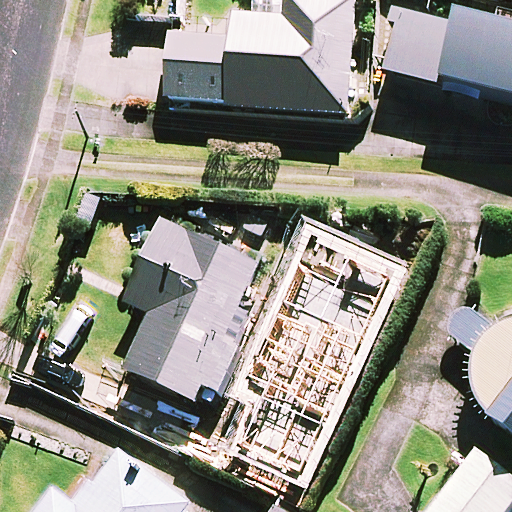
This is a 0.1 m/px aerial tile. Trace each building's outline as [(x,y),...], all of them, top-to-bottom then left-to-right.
[(361,5),(292,2),(291,25),(236,22),(235,44),(175,41),(172,106),(233,109),(233,116),(355,121),(361,5)] [(511,40),(403,18),(390,82),(511,106),(511,40)] [(263,269),(167,230),(134,311),(157,321),(133,380),(226,418),(248,366),(271,375),(296,313),(270,302),(263,320),(246,313),(263,269)] [(370,348),(311,321),(285,379),(314,392),(301,421),(331,435),(370,348)] [(491,419),(498,426),(511,436),(511,330),(505,334),(497,340),(490,347),(485,355),(480,364),(478,373),(477,383),(478,393),(481,402),(485,411),(491,419)] [(268,461),(223,439),(212,462),(257,484),(268,461)] [(511,511),(511,481),(481,457),(439,511),(511,511)] [(191,511),(119,459),(80,511),(78,511),(59,498),(48,511),(191,511)]
